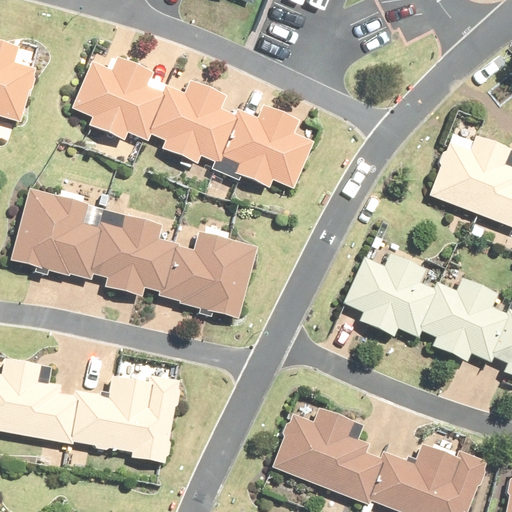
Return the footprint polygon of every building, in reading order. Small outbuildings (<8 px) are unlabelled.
[(0,118),(19,124),(35,70),(17,65),(22,49),(0,42),(0,118)] [(90,117),(86,125),(122,142),(127,132),(148,142),(150,135),(164,141),(160,149),(196,166),(200,157),(219,166),(222,160),(237,167),(233,176),(267,192),(271,184),(292,193),(314,147),(294,138),(300,125),(265,109),(258,123),(239,113),(236,119),(221,112),(227,99),(192,83),(186,95),(166,86),(163,92),(151,87),(158,73),(117,54),(111,66),(92,57),(69,108),(90,117)] [(446,150),(426,199),(474,219),(511,234),(511,171),(511,172),(511,170),(511,157),(504,154),(477,143),(472,156),(448,146),(446,150)] [(68,276),(88,282),(89,277),(106,282),(103,291),(140,301),(142,291),(158,295),(156,301),(178,307),(177,310),(237,325),(255,253),(195,238),(191,255),(177,251),(177,248),(157,243),(161,229),(120,218),(117,231),(97,226),(95,230),(83,227),(88,207),(27,191),(8,264),(67,279),(68,276)] [(359,316),(355,323),(391,340),(396,330),(417,340),(420,333),(433,340),(429,348),(465,364),(469,355),(488,364),(491,359),(506,366),(502,374),(511,379),(511,313),(508,312),(505,317),(490,310),(496,297),(461,281),(455,293),(435,284),(432,291),(420,285),(427,271),(386,253),(380,265),(361,256),(338,306),(359,316)] [(0,432),(1,433),(32,440),(53,444),(71,446),(72,445),(130,454),(128,460),(163,466),(178,383),(148,378),(147,386),(111,380),(107,399),(74,392),(73,398),(61,396),(61,390),(37,386),(39,366),(2,362),(0,376),(0,432)] [(310,428),(291,420),(271,471),(365,506),(367,500),(398,511),(467,511),(486,464),(458,453),(456,460),(421,447),(413,467),(382,455),(377,462),(363,457),(366,449),(353,444),(359,429),(316,412),(310,428)]
